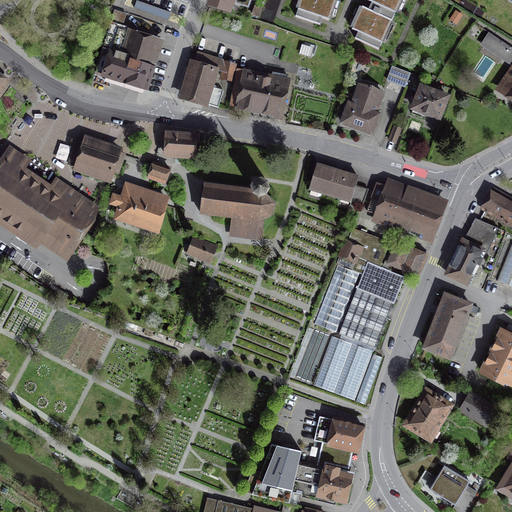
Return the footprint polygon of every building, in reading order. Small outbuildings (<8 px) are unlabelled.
[(210,0),(209,4),(231,11),(234,0),(237,1),(236,3),(248,7),(250,0),(210,0)] [(329,20),(333,8),(309,0),(301,0),(296,16),(315,23),(316,20),(318,16),(329,20)] [(362,6),(357,18),(387,31),(400,1),(397,0),(367,0),(376,4),(375,8),(373,11),(362,6)] [(160,41),(122,29),(127,14),(114,10),(95,72),(146,87),(160,41)] [(378,49),(387,31),(357,18),(352,29),(363,34),(361,37),(360,41),(378,49)] [(511,58),(511,47),(492,34),(486,43),(511,60),(511,58)] [(221,59),(198,52),(184,97),(218,107),(223,90),(209,86),(211,80),(214,81),(221,59)] [(237,64),(227,61),(224,77),(235,78),(237,64)] [(411,73),(392,66),(387,79),(406,86),(411,73)] [(511,70),(500,88),(511,95),(511,70)] [(267,80),(245,76),(243,88),(234,86),(231,103),(239,105),(279,113),(287,75),(272,72),(271,77),(268,76),(267,80)] [(364,85),(360,85),(352,105),(349,103),(342,123),(357,128),(372,134),(379,114),(375,113),(383,94),(379,91),(376,88),(372,87),(368,85),(364,85)] [(447,96),(417,85),(414,94),(418,96),(411,114),(421,117),(422,115),(428,117),(429,114),(439,118),(447,96)] [(400,129),(394,127),(389,140),(395,143),(400,129)] [(196,137),(161,135),(161,141),(168,141),(167,154),(176,154),(195,155),(196,137)] [(119,152),(77,138),(68,164),(110,178),(117,156),(119,152)] [(10,151),(0,165),(0,217),(7,222),(27,235),(26,236),(27,239),(33,244),(37,243),(40,238),(67,256),(88,225),(93,208),(77,197),(78,197),(77,193),(70,188),(66,189),(59,200),(20,173),(26,163),(10,151)] [(170,169),(153,163),(149,176),(165,182),(170,169)] [(358,177),(317,165),(310,189),(351,201),(363,205),(368,190),(355,186),(358,177)] [(253,191),(204,184),(200,213),(234,217),(233,230),(243,231),(243,236),(262,238),(264,218),(265,218),(266,217),(267,217),(268,216),(269,216),(270,215),(271,216),(272,215),(271,214),(272,212),(273,211),(273,210),(274,208),(274,206),(274,204),(275,204),(275,202),(273,203),(273,202),(272,200),(271,199),(270,198),(268,196),(266,196),(268,182),(254,180),(253,191)] [(417,238),(428,242),(441,206),(377,184),(367,211),(420,231),(417,238)] [(166,198),(127,185),(122,199),(114,197),(112,203),(120,205),(117,216),(156,229),(166,198)] [(511,202),(493,191),(484,207),(511,223),(511,202)] [(331,246),(337,225),(302,215),(298,231),(307,234),(324,239),(323,243),(331,246)] [(479,220),(466,243),(482,251),(487,253),(498,228),(479,220)] [(390,242),(353,228),(346,245),(345,244),(336,264),(338,265),(315,324),(336,332),(359,273),(363,275),(339,334),(361,342),(378,297),(394,304),(405,277),(392,272),(393,268),(383,264),(382,263),(390,242)] [(217,247),(193,238),(187,253),(211,262),(217,247)] [(479,257),(482,251),(466,243),(463,241),(451,266),(451,267),(448,274),(470,285),(474,277),(471,275),(475,267),(478,268),(482,259),(479,257)] [(511,286),(511,243),(497,281),(511,286)] [(408,251),(392,244),(383,264),(393,268),(395,264),(418,274),(426,254),(410,247),(408,251)] [(470,305),(445,295),(425,347),(450,357),(470,305)] [(511,335),(502,330),(481,372),(494,378),(495,376),(510,383),(511,382),(511,335)] [(332,336),(314,385),(356,402),(373,352),(332,336)] [(448,406),(427,393),(408,424),(430,437),(448,406)] [(495,408),(471,394),(467,402),(463,409),(486,422),(495,408)] [(325,467),(326,463),(349,468),(353,450),(356,450),(362,426),(335,420),(320,416),(314,440),(322,442),(317,465),(325,467)] [(272,444),(260,473),(252,494),(289,503),(292,490),(319,497),(318,500),(335,504),(336,499),(345,501),(351,476),(337,473),(338,469),(327,466),(327,468),(325,467),(317,465),(299,461),(301,451),(272,444)] [(469,481),(444,466),(430,489),(441,496),(455,505),(465,490),(474,496),(477,491),(467,485),(469,481)] [(511,467),(499,488),(509,494),(511,491),(511,467)] [(245,492),(252,494),(260,473),(253,470),(245,492)] [(206,511),(218,511),(220,505),(208,502),(206,511)]
